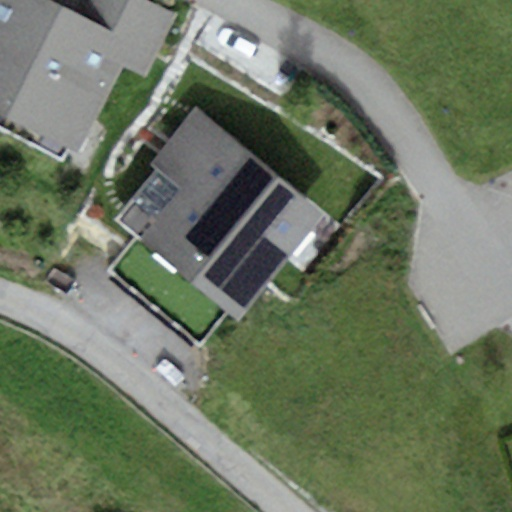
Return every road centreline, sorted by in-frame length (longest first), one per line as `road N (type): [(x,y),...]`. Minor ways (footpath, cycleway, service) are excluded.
road 1 (residential): [(225,0),(305,40),(383,97),(479,260)]
road 2 (unclassified): [(292,511),(206,433),(50,318),(0,299)]
